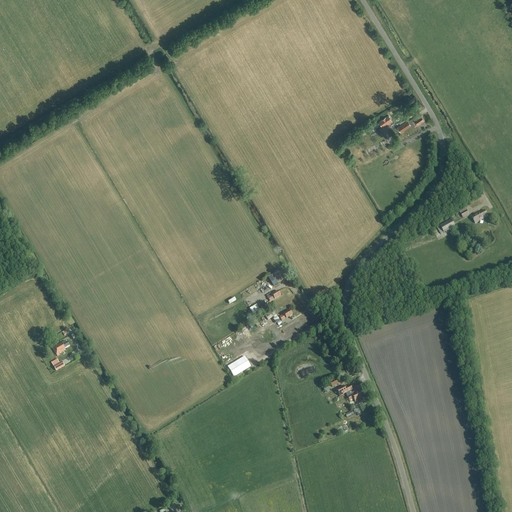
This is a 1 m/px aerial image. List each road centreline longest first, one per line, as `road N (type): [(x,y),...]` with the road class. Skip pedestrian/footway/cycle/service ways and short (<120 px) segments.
road 1 (unclassified): [(414,511),(344,308),(356,267),(437,180),(442,146),(362,0)]
road 2 (track): [(179,511),(81,348)]
